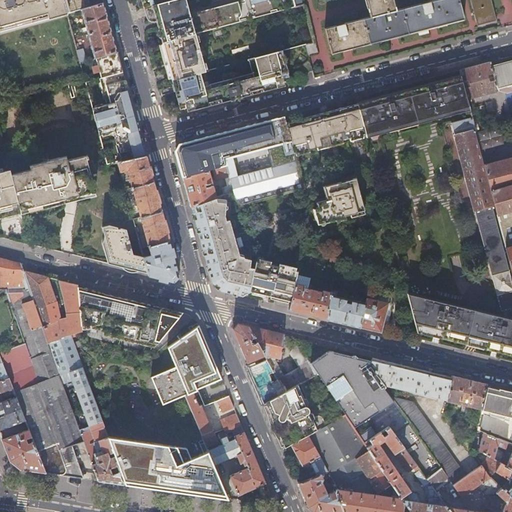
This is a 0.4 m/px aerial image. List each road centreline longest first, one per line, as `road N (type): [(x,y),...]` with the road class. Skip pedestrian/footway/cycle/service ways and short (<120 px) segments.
road 1 (residential): [(511,40),(154,135)]
road 2 (residential): [(204,303),(511,377)]
road 3 (residential): [(204,303),(293,511)]
road 4 (residential): [(0,250),(204,303)]
road 5 (residential): [(154,135),(204,303)]
road 6 (residential): [(117,0),(154,135)]
